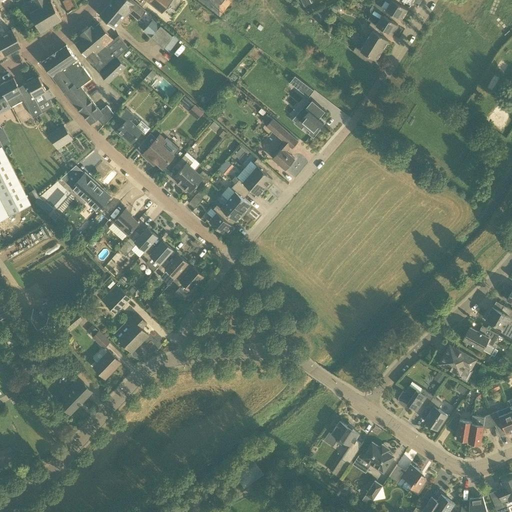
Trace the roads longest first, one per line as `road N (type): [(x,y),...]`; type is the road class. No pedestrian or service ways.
road 1 (residential): [(233,260),(369,102),(431,0)]
road 2 (residential): [(31,53),(71,114),(233,260)]
road 3 (residential): [(2,511),(133,381),(183,357)]
road 4 (residential): [(369,409),(400,366),(511,258)]
road 5 (residential): [(369,409),(287,354),(183,357)]
road 6 (residential): [(511,453),(468,469),(369,409)]
